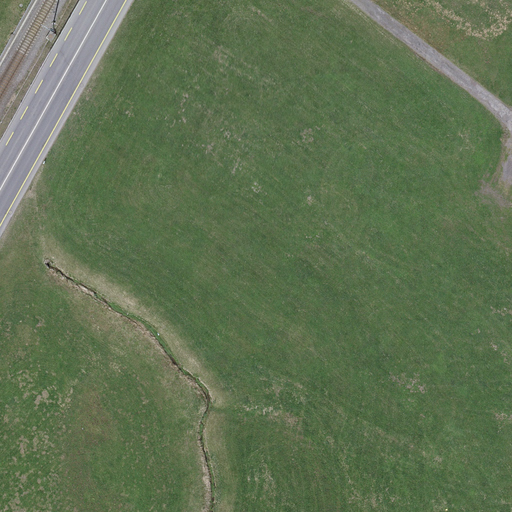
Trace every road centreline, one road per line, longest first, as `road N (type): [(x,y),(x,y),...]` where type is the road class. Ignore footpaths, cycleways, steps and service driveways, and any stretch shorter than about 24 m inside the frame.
road 1 (primary): [(0,190),(106,0)]
road 2 (track): [(358,0),(511,124)]
